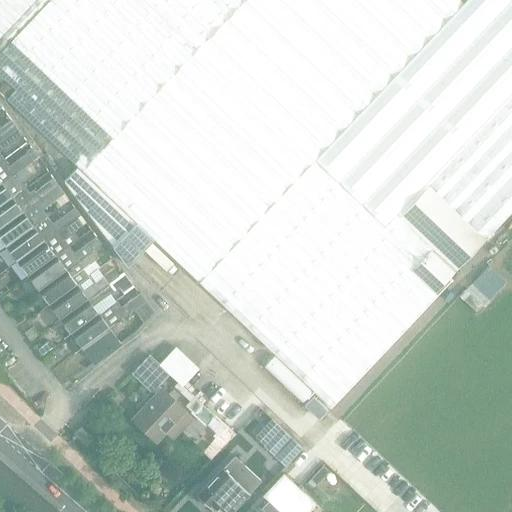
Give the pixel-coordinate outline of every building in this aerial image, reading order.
[(153,239),(198,282),(328,405),(434,296),(432,295),(409,273),(431,249),(398,218),(427,187),(486,242),(511,214),(511,0),(49,0),(0,52),(0,76),(15,91),(7,99),(75,165),(62,179),(87,213),(111,245),(126,267),(153,239)] [(0,0),(0,52),(49,0),(0,0)] [(4,82),(0,86),(0,93),(5,98),(12,90),(4,82)] [(0,140),(17,128),(11,120),(0,127),(0,140)] [(17,128),(0,140),(0,162),(4,159),(0,154),(0,151),(22,135),(17,128)] [(4,159),(0,162),(0,185),(25,167),(33,161),(32,160),(28,155),(26,152),(9,166),(4,159)] [(25,167),(0,185),(0,206),(25,188),(20,181),(30,174),(25,167)] [(25,188),(0,206),(0,229),(58,186),(53,178),(34,192),(33,190),(29,193),(25,188)] [(58,186),(0,229),(0,237),(7,247),(47,217),(42,211),(42,210),(64,193),(58,186)] [(432,295),(455,270),(483,241),(485,243),(486,242),(427,187),(398,218),(431,249),(409,273),(432,295)] [(47,217),(7,247),(17,261),(76,218),(80,215),(74,207),(52,224),(47,217)] [(76,218),(17,261),(28,275),(68,246),(78,238),(73,231),(82,225),(76,218)] [(68,246),(28,275),(39,289),(89,252),(91,251),(92,250),(101,243),(96,236),(73,253),(68,246)] [(89,252),(39,289),(50,304),(98,269),(97,269),(99,267),(94,260),(97,258),(92,250),(91,251),(89,252)] [(98,269),(50,304),(60,318),(108,283),(118,276),(113,269),(102,276),(98,269)] [(118,276),(108,283),(114,291),(129,280),(122,272),(118,276)] [(108,283),(60,318),(71,333),(111,304),(115,301),(110,294),(114,291),(108,283)] [(466,289),(459,297),(476,313),(483,305),(466,289)] [(111,304),(71,333),(82,348),(122,318),(123,318),(134,310),(146,301),(140,293),(139,293),(120,307),(116,301),(115,301),(111,304)] [(146,301),(134,310),(143,323),(154,311),(146,301)] [(122,318),(82,348),(93,362),(119,343),(114,335),(128,325),(123,318),(122,318)] [(49,341),(38,349),(42,355),(53,346),(49,341)] [(131,374),(150,392),(167,374),(147,356),(131,374)] [(140,410),(131,420),(135,423),(133,426),(149,440),(151,438),(154,441),(156,443),(165,433),(172,440),(192,419),(185,412),(187,410),(160,386),(153,394),(150,392),(136,407),(140,410)] [(312,397),(304,406),(318,419),(327,410),(312,397)] [(93,438),(81,426),(74,433),(86,445),(93,438)] [(284,465),(301,447),(278,427),(262,445),(284,465)] [(233,456),(230,459),(221,469),(221,468),(196,495),(196,496),(197,501),(202,506),(207,505),(214,511),(230,511),(260,480),(233,456)] [(283,474),(263,496),(267,501),(279,511),(308,511),(315,504),(283,474)] [(279,511),(267,501),(257,511),(279,511)]
